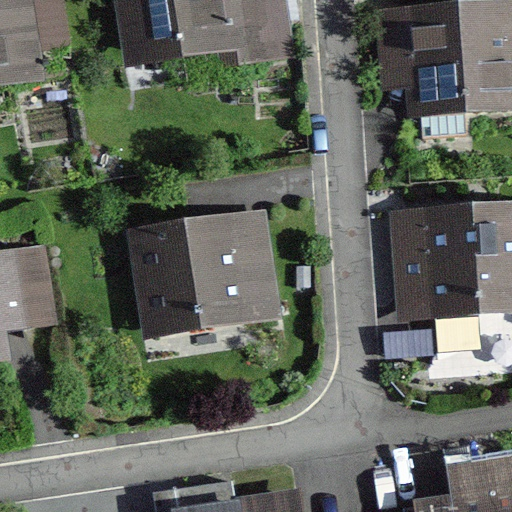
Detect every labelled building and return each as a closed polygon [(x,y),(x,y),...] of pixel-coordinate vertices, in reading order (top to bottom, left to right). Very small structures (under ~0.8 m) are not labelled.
[(0,0),(0,74),(6,73),(1,44),(32,39),(25,0),(0,0)] [(222,41),(225,62),(257,57),(248,0),(126,0),(135,54),(222,41)] [(464,102),(510,99),(508,65),(511,64),(511,18),(384,27),(387,78),(418,75),(422,140),(466,137),(464,102)] [(481,351),(478,303),(511,300),(511,210),(508,211),(509,219),(398,228),(403,305),(434,303),(437,354),(481,351)] [(242,311),(244,325),(275,320),(268,271),(237,275),(231,231),(141,244),(153,325),(242,311)] [(0,318),(49,311),(41,260),(0,266),(0,318)] [(418,510),(418,511),(511,511),(511,466),(452,476),(456,505),(418,510)] [(236,511),(236,507),(232,483),(171,492),(173,511),(236,511)] [(298,511),(297,498),(236,507),(236,511),(298,511)]
